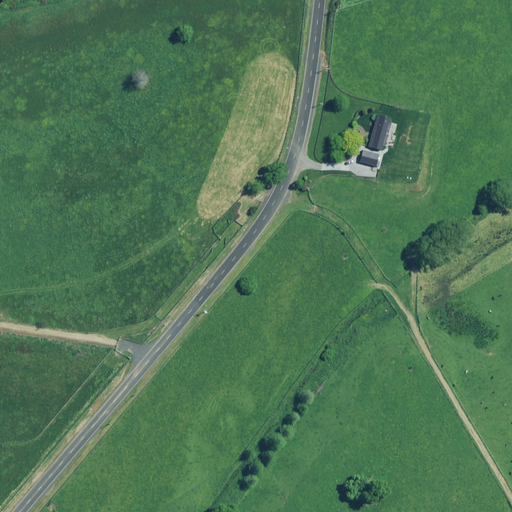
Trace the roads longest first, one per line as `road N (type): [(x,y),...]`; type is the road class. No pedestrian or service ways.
road 1 (unclassified): [(319,0),(302,124),(272,206),(20,511)]
road 2 (track): [(0,322),(147,346)]
